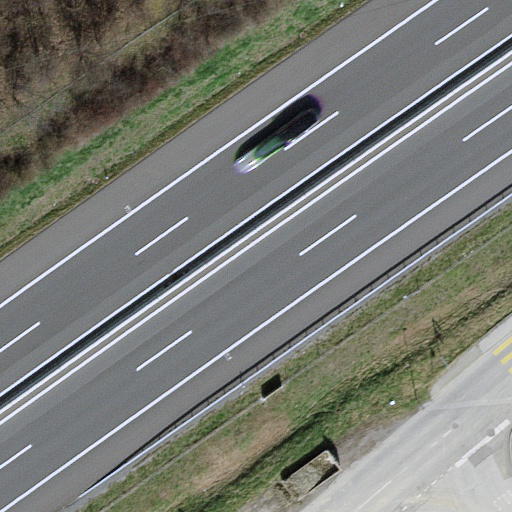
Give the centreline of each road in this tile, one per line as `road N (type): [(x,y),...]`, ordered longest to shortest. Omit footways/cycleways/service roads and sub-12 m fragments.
road 1 (motorway): [(0,470),(511,109)]
road 2 (motorway): [(494,0),(0,348)]
road 3 (tertiary): [(511,378),(353,511)]
